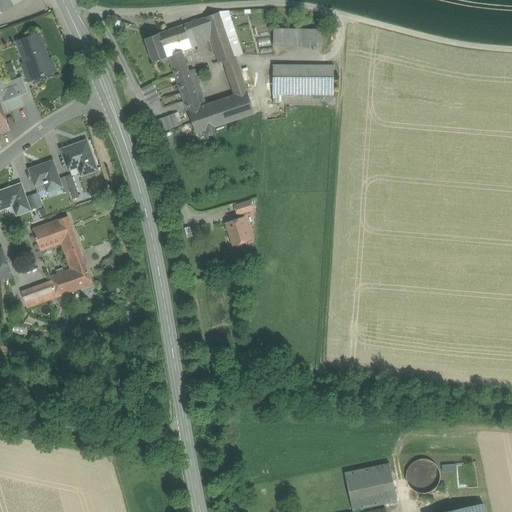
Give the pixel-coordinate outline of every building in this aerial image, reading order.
[(8,0),(0,0),(0,11),(0,13),(12,7),(8,0)] [(221,13),(183,25),(188,38),(191,48),(212,42),(219,63),(222,62),(236,57),(221,13)] [(183,25),(145,39),(153,62),(167,57),(163,46),(188,38),(183,25)] [(274,46),(325,46),(325,28),(274,28),(274,46)] [(48,59),(39,34),(20,41),(27,61),(22,63),(29,82),(56,73),(51,58),(48,59)] [(195,134),(254,115),(236,57),(222,62),(233,95),(202,105),(183,52),(167,57),(195,134)] [(285,101),(285,96),(336,95),(336,64),(275,65),(276,101),(285,101)] [(4,83),(0,70),(0,103),(21,96),(17,86),(15,86),(14,87),(7,90),(4,83)] [(22,77),(13,80),(15,86),(17,86),(21,96),(28,93),(22,77)] [(13,80),(4,83),(7,90),(14,87),(15,86),(13,80)] [(142,88),(146,95),(156,89),(153,83),(142,88)] [(21,96),(0,103),(3,113),(24,105),(21,96)] [(0,103),(0,134),(10,131),(0,103)] [(166,116),(171,128),(182,124),(177,112),(166,116)] [(86,142),(62,150),(69,169),(81,165),(84,174),(96,169),(86,142)] [(53,161),(29,169),(35,186),(44,183),(47,192),(61,187),(62,187),(59,179),(53,161)] [(79,197),(71,174),(65,176),(70,191),(73,199),(79,197)] [(65,176),(59,179),(62,187),(61,187),(63,193),(70,191),(65,176)] [(21,184),(0,191),(0,209),(15,204),(19,214),(30,210),(25,197),(21,184)] [(38,193),(31,195),(36,208),(43,206),(38,193)] [(31,195),(25,197),(30,210),(36,208),(31,195)] [(120,197),(110,199),(113,215),(119,214),(120,218),(124,217),(120,197)] [(253,199),(235,204),(238,215),(256,211),(253,199)] [(68,217),(32,229),(39,249),(50,245),(60,242),(70,269),(85,264),(68,217)] [(247,219),(230,224),(237,248),(254,243),(247,219)] [(50,245),(39,249),(43,258),(53,254),(50,245)] [(57,274),(49,277),(52,285),(57,297),(92,285),(85,264),(70,269),(63,272),(57,274)] [(0,268),(0,278),(12,278),(8,265),(0,268)] [(52,285),(43,288),(42,287),(22,295),(27,308),(57,297),(52,285)] [(410,488),(415,491),(420,493),(426,493),(431,491),(436,488),(439,483),(440,478),(440,472),(437,467),(433,463),(428,460),(423,459),(417,460),(412,463),(409,467),(406,472),(406,478),(407,483),(410,488)] [(389,463),(344,473),(352,511),(397,502),(389,463)]
